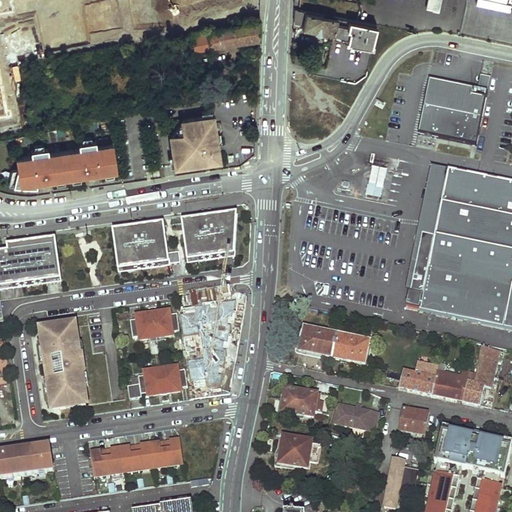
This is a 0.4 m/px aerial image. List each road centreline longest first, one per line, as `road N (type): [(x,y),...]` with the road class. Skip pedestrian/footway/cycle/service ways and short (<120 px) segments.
road 1 (unknown): [(277,12),(0,62)]
road 2 (tertiary): [(0,212),(270,176)]
road 3 (residential): [(256,362),(511,419)]
road 4 (residential): [(14,320),(33,307),(264,278)]
road 5 (residential): [(248,404),(27,437)]
road 6 (unknown): [(230,494),(10,500)]
road 7 (residential): [(348,136),(384,65),(405,44),(431,38),(511,53)]
road 8 (tertiary): [(270,176),(278,0)]
